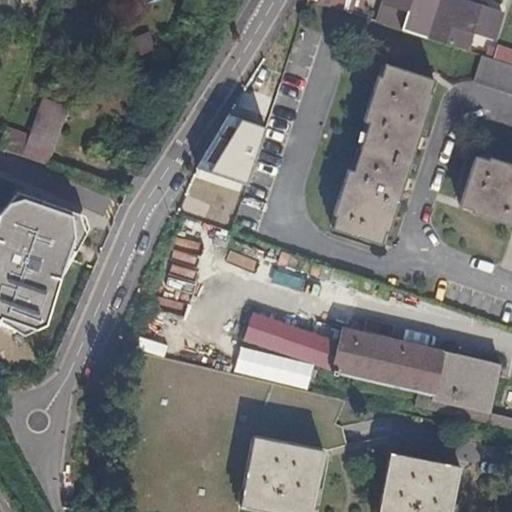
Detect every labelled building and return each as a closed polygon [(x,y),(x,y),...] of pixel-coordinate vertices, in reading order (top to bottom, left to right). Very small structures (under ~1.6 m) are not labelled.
[(362,0),(308,0),(357,16),(359,9),(362,0)] [(384,0),(378,22),(424,37),(436,0),(384,0)] [(502,13),(460,0),(436,0),(424,37),(466,50),(472,31),(494,38),(502,13)] [(366,11),(359,9),(357,16),(365,18),(366,11)] [(149,32),(136,37),(142,53),(155,48),(149,32)] [(491,58),(494,47),(485,44),(482,55),(491,58)] [(511,52),(494,47),(491,58),(511,65),(511,52)] [(511,65),(491,58),(482,55),(481,55),(473,82),(511,94),(511,65)] [(433,81),(385,65),(380,78),(377,77),(363,120),(368,122),(352,170),(347,168),(333,213),(335,214),(331,226),(381,242),(385,229),(388,231),(433,95),(430,93),(433,81)] [(268,80),(260,101),(271,105),(278,84),(268,80)] [(41,100),(34,122),(59,130),(66,109),(41,100)] [(217,175),(201,222),(229,231),(271,105),(260,101),(257,112),(254,111),(249,127),(245,126),(235,154),(229,152),(221,176),(217,175)] [(8,120),(3,134),(26,142),(31,129),(8,120)] [(34,122),(31,129),(26,142),(21,156),(39,162),(47,165),(59,130),(34,122)] [(511,163),(489,156),(487,159),(474,155),(458,204),(471,208),(471,211),(511,224),(511,163)] [(0,318),(17,329),(28,325),(43,308),(69,236),(68,235),(77,229),(73,215),(62,210),(62,209),(14,189),(0,206),(0,318)] [(255,229),(261,209),(243,203),(237,224),(255,229)] [(178,215),(158,268),(212,288),(232,236),(178,215)] [(499,366),(348,331),(339,372),(418,390),(433,394),(431,401),(488,413),(499,366)] [(138,342),(137,352),(164,355),(165,344),(138,342)] [(122,511),(238,511),(240,506),(253,436),(323,450),(327,451),(347,445),(344,435),(341,425),(335,423),(345,400),(143,353),(117,409),(122,511)] [(433,394),(418,390),(415,406),(487,424),(487,423),(511,428),(511,418),(488,413),(431,401),(433,394)] [(310,511),(323,450),(253,436),(240,506),(271,511),(310,511)] [(378,511),(450,511),(460,466),(390,453),(378,511)]
